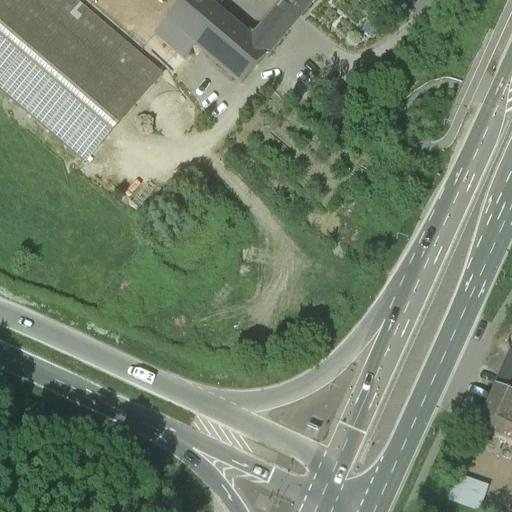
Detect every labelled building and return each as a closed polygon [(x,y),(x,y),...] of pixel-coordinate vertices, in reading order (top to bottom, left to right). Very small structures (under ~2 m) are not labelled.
[(159,79),(67,0),(0,0),(0,93),(84,166),(159,79)] [(250,46),(198,0),(187,0),(185,0),(153,38),(170,53),(182,39),(194,49),(192,51),(239,91),(265,60),(250,46)] [(288,0),(284,6),(299,19),(314,2),(312,1),(312,0),(288,0)] [(284,6),(273,19),(289,32),(299,19),(284,6)] [(273,19),(250,46),(265,60),(289,32),(273,19)] [(182,39),(170,53),(182,63),(192,51),(194,49),(182,39)] [(511,359),(509,358),(493,393),(511,401),(511,359)] [(511,407),(511,401),(493,393),(486,407),(508,417),(511,407)] [(511,419),(508,417),(486,407),(474,432),(511,449),(511,419)] [(449,501),(485,509),(491,484),(455,476),(449,501)]
